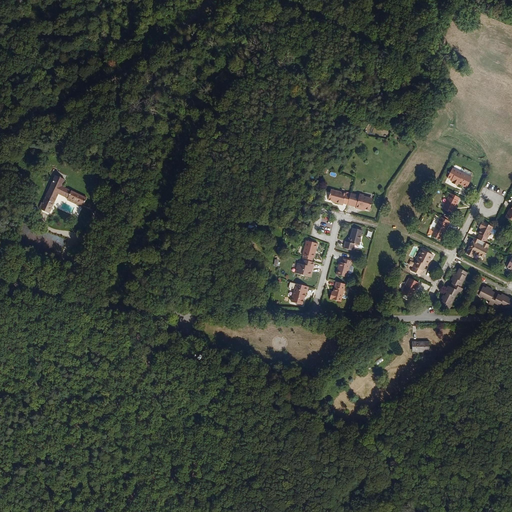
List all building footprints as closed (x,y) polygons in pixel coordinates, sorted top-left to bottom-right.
[(469,181),(473,172),(453,162),(449,172),(452,174),(455,175),(455,176),(460,178),(460,177),(469,181)] [(53,180),(56,173),(47,169),(36,194),(46,197),(50,187),(51,184),(60,188),(59,191),(76,198),(79,190),(53,180)] [(348,201),(351,192),(347,191),(347,190),(332,185),(328,195),(332,197),(336,198),(336,199),(343,201),(344,200),(348,201)] [(456,204),(460,196),(459,196),(461,192),(452,188),(451,191),(450,192),(444,203),(455,209),(457,204),(456,204)] [(76,198),(59,191),(59,193),(75,199),(76,198)] [(369,208),(372,197),(363,195),(364,193),(363,192),(360,191),(359,194),(351,191),(351,192),(348,201),(356,204),(355,205),(359,206),(360,205),(364,206),(369,208)] [(53,202),(66,206),(68,200),(56,196),(53,202)] [(444,231),(450,220),(449,219),(451,215),(443,211),(441,215),(440,215),(433,231),(441,235),(443,231),(444,231)] [(488,237),(492,227),(497,229),(499,224),(495,221),(484,215),(482,220),(484,221),(483,223),(481,228),(482,228),(479,233),(488,237)] [(358,241),(362,226),(352,223),(347,238),(344,237),(341,243),(352,246),(354,240),(358,241)] [(490,243),(492,239),(488,237),(479,233),(477,232),(475,235),(474,235),(470,243),(471,244),(469,248),(476,251),(478,247),(488,252),(492,243),(490,243)] [(53,234),(50,240),(58,244),(61,238),(53,234)] [(310,254),(315,239),(304,236),(299,250),(300,250),(299,254),(308,257),(309,254),(310,254)] [(429,260),(435,249),(424,244),(413,265),(422,269),(427,259),(429,260)] [(352,262),(352,261),(349,260),(350,256),(341,253),(340,257),(339,257),(337,263),(336,262),(334,268),(345,272),(346,268),(349,268),(350,268),(351,266),(352,262)] [(307,267),(310,258),(308,257),(299,254),(297,259),(296,263),(293,262),(291,267),(307,272),(308,267),(307,267)] [(463,288),(464,284),(462,283),(469,268),(460,263),(457,270),(456,269),(453,275),(455,276),(451,282),(450,281),(448,285),(450,285),(447,291),(445,290),(443,294),(445,295),(442,301),(451,305),(453,302),(453,301),(459,287),(463,288)] [(414,288),(416,285),(417,285),(420,277),(411,272),(403,288),(413,293),(415,289),(414,288)] [(338,294),(343,278),(334,275),(331,285),(330,287),(328,286),(327,291),(338,294)] [(296,299),(300,287),(302,287),(304,282),(291,278),(290,283),(285,295),(296,299)] [(482,291),(486,283),(480,280),(476,288),(482,291)] [(510,293),(503,289),(502,290),(493,286),(493,284),(487,281),(486,283),(482,291),(491,295),(490,298),(495,300),(496,298),(506,303),(510,293)] [(432,343),(432,334),(415,334),(415,343),(432,343)]
